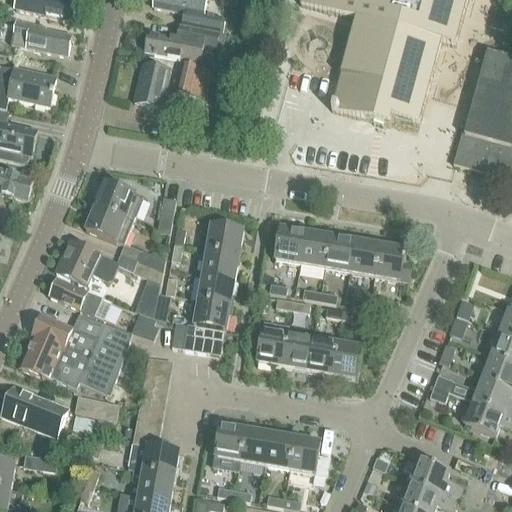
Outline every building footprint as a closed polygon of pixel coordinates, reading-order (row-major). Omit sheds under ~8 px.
[(67,0),(18,0),(16,14),(75,26),(80,3),(67,0)] [(151,0),(151,6),(155,7),(155,12),(185,19),(198,21),(199,22),(204,23),(204,22),(208,0),(213,0),(221,1),(221,0),(151,0)] [(303,0),(301,9),(357,24),(332,115),(374,126),(374,128),(384,131),(384,129),(390,130),(393,123),(419,130),(442,47),(456,50),(469,0),(303,0)] [(494,32),(511,36),(511,17),(498,14),(494,32)] [(198,21),(195,33),(219,38),(224,39),(226,26),(221,25),(204,22),(204,23),(199,22),(198,21)] [(68,61),(72,40),(44,34),(45,31),(17,25),(11,50),(68,61)] [(149,38),(146,57),(179,63),(179,65),(200,69),(203,50),(216,52),(217,47),(223,48),(225,39),(224,39),(219,38),(195,33),(181,31),(178,43),(149,38)] [(511,184),(511,62),(487,56),(464,139),(462,138),(454,169),(511,184)] [(143,69),(136,107),(161,112),(169,74),(143,69)] [(202,102),(208,75),(182,69),(176,96),(202,102)] [(0,113),(5,115),(8,102),(50,112),(57,83),(15,73),(15,74),(0,72),(0,113)] [(222,80),(219,91),(236,96),(240,85),(222,80)] [(0,116),(0,163),(24,169),(28,166),(29,161),(32,162),(37,137),(6,130),(9,118),(0,116)] [(0,197),(27,206),(34,184),(0,174),(0,197)] [(134,226),(143,202),(105,187),(99,203),(97,202),(94,211),(134,226)] [(171,238),(175,214),(176,205),(164,203),(162,211),(158,236),(171,238)] [(125,250),(134,226),(94,211),(90,220),(92,221),(86,235),(125,250)] [(207,255),(240,261),(244,236),(212,230),(207,255)] [(300,269),(306,237),(281,232),(275,265),(300,269)] [(175,249),(184,251),(187,235),(178,234),(175,249)] [(325,273),(331,241),(306,237),(300,269),(325,273)] [(350,278),(356,245),(331,241),(325,273),(350,278)] [(376,282),(381,250),(356,245),(350,278),(376,282)] [(71,247),(57,278),(76,287),(87,292),(91,285),(93,280),(108,287),(112,285),(113,282),(119,269),(71,247)] [(181,268),(184,251),(175,249),(172,267),(181,268)] [(381,250),(376,282),(409,288),(413,267),(404,266),(406,254),(381,250)] [(146,274),(163,285),(166,264),(142,255),(137,270),(146,274)] [(236,285),(240,261),(207,255),(203,280),(236,285)] [(146,274),(137,270),(134,278),(162,289),(163,285),(146,274)] [(48,301),(77,314),(78,312),(93,319),(94,317),(102,321),(110,305),(101,301),(86,295),(86,293),(56,280),(48,301)] [(231,310),(236,285),(203,280),(198,304),(231,310)] [(175,301),(178,284),(169,283),(166,300),(175,301)] [(287,301),(288,292),(272,289),(270,298),(287,301)] [(320,307),(321,297),(305,295),(303,304),(320,307)] [(321,297),(320,307),(336,310),(338,300),(321,297)] [(370,316),(372,302),(371,306),(355,303),(353,313),(370,316)] [(372,302),(370,316),(397,321),(400,307),(372,302)] [(188,330),(184,354),(196,356),(201,332),(213,334),(225,336),(227,336),(231,310),(198,304),(194,329),(189,328),(188,330)] [(293,316),(295,307),(278,304),(276,313),(293,316)] [(295,307),(293,316),(309,319),(311,309),(295,307)] [(157,309),(155,324),(166,329),(169,311),(157,309)] [(342,325),(344,315),(328,312),(326,322),(342,325)] [(459,313),(457,321),(469,325),(472,318),(459,313)] [(344,315),(342,325),(359,327),(360,318),(344,315)] [(511,317),(510,317),(501,339),(511,343),(511,317)] [(131,340),(132,340),(154,347),(159,333),(154,332),(157,326),(140,319),(131,340)] [(111,402),(119,379),(132,340),(131,340),(78,321),(74,333),(42,320),(21,373),(49,385),(50,382),(77,393),(79,388),(111,402)] [(451,336),(450,338),(462,343),(468,328),(456,323),(451,336)] [(184,354),(188,330),(176,328),(172,352),(184,354)] [(209,358),(213,334),(201,332),(196,356),(209,358)] [(284,372),(290,339),(288,339),(288,336),(265,332),(265,335),(263,335),(257,368),(284,372)] [(213,334),(209,358),(221,360),(225,336),(213,334)] [(314,343),(290,339),(284,372),(308,376),(314,343)] [(511,343),(501,339),(493,362),(511,369),(511,343)] [(333,380),(338,347),(314,343),(308,376),(333,380)] [(338,347),(333,380),(358,385),(364,352),(338,347)] [(449,371),(456,353),(446,350),(440,368),(449,371)] [(147,373),(172,377),(174,366),(149,362),(147,373)] [(511,369),(493,362),(484,384),(511,395),(511,369)] [(147,373),(144,387),(169,391),(170,391),(172,377),(147,373)] [(434,392),(449,397),(453,387),(438,381),(434,392)] [(511,406),(511,407),(511,405),(511,395),(484,384),(480,397),(472,393),(467,404),(476,408),(476,407),(511,420),(511,406)] [(144,387),(142,399),(167,403),(169,391),(144,387)] [(445,408),(449,397),(434,392),(430,402),(445,408)] [(13,395),(13,396),(4,420),(50,438),(60,414),(13,395)] [(140,412),(165,416),(167,403),(142,399),(140,412)] [(116,427),(120,410),(79,401),(76,418),(116,427)] [(511,435),(511,420),(476,407),(476,408),(467,430),(496,442),(500,431),(511,435)] [(138,424),(163,428),(165,416),(140,412),(138,424)] [(91,438),(92,436),(95,424),(76,420),(73,434),(91,438)] [(136,436),(161,440),(163,428),(138,424),(136,436)] [(240,476),(241,467),(246,434),(221,430),(216,462),(228,464),(227,474),(240,476)] [(266,471),(271,439),(246,434),(241,467),(266,471)] [(176,482),(180,456),(159,453),(161,440),(136,436),(131,461),(129,473),(176,482)] [(291,476),(296,443),(271,439),(266,471),(291,476)] [(98,463),(104,446),(96,443),(90,460),(98,463)] [(320,447),(296,443),(291,476),(314,481),(320,447)] [(56,478),(58,465),(33,460),(31,473),(56,478)] [(377,464),(373,473),(385,478),(389,468),(377,464)] [(411,488),(459,506),(464,494),(448,488),(452,477),(420,464),(411,488)] [(0,493),(13,496),(13,495),(16,470),(0,466),(0,493)] [(171,507),(173,497),(176,482),(129,473),(129,475),(134,475),(132,486),(141,487),(139,501),(171,507)] [(87,490),(95,492),(101,477),(92,474),(87,490)] [(368,487),(364,496),(375,500),(379,491),(368,487)] [(456,511),(459,506),(411,488),(402,510),(406,511),(456,511)] [(89,509),(95,492),(87,490),(81,506),(89,509)] [(234,505),(236,495),(219,492),(218,502),(234,505)] [(24,497),(13,495),(13,496),(0,493),(0,511),(9,511),(11,506),(21,509),(24,497)] [(236,495),(234,505),(251,507),(253,498),(236,495)] [(170,511),(171,507),(139,501),(136,511),(170,511)] [(275,511),(284,511),(286,504),(269,501),(267,511),(275,511)]
